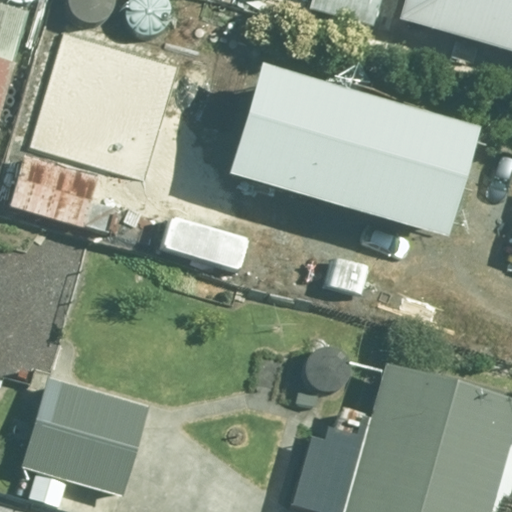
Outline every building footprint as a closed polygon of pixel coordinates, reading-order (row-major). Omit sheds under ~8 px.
[(105,0),(62,0),(59,24),(101,31),(105,0)] [(177,10),(175,5),(170,0),(123,0),(123,1),(120,5),(118,11),(116,16),(116,21),(116,27),(118,32),(120,37),(123,42),(127,46),(132,49),(137,51),(142,52),(148,53),(153,52),(159,51),(164,48),(168,45),(172,41),(175,37),(177,32),(179,26),(179,21),(179,15),(177,10)] [(261,0),(227,0),(257,12),(261,0)] [(402,0),(303,0),(300,14),(392,39),(402,0)] [(511,0),(404,0),(397,23),(511,56),(511,0)] [(0,96),(23,16),(0,9),(0,96)] [(437,244),(468,137),(251,74),(220,181),(437,244)] [(79,234),(94,178),(22,160),(7,216),(79,234)] [(244,243),(154,215),(143,250),(233,278),(244,243)] [(337,347),(332,344),(319,338),(317,338),(311,338),(306,339),(300,341),(296,344),(291,348),(288,352),(285,357),(283,362),(282,368),(282,373),(283,379),(285,384),(288,389),(292,393),(296,397),(301,399),(306,401),(312,402),(318,402),(323,401),(328,399),(333,396),(337,392),(341,388),(344,383),(345,378),(346,372),(346,367),(345,361),(343,356),(340,351),(337,347)] [(484,511),(511,411),(511,406),(378,371),(339,511),(484,511)] [(142,411),(44,383),(19,472),(117,499),(142,411)]
